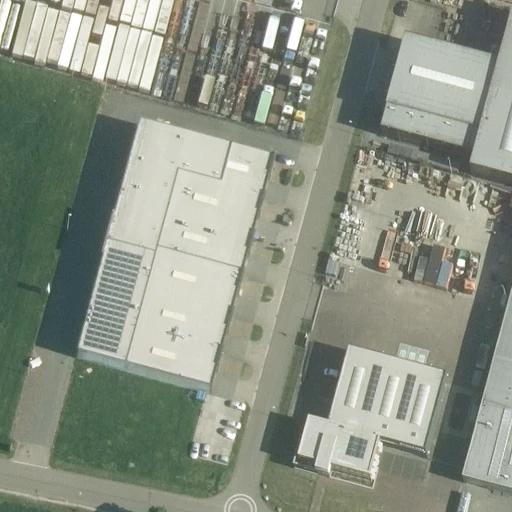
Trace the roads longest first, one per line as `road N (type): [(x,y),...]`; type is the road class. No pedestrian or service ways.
road 1 (unclassified): [(239,511),(375,0)]
road 2 (unclassified): [(0,476),(176,511)]
